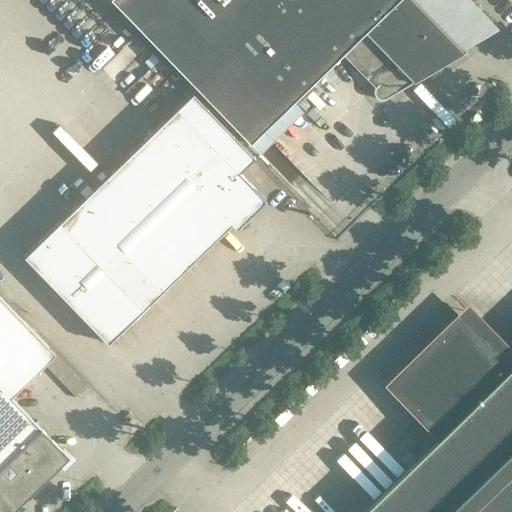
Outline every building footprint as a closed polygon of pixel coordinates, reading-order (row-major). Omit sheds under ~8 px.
[(385,99),(429,73),(421,64),(426,59),(411,42),(414,40),(386,11),(374,22),(353,0),(108,0),(249,144),(343,54),(375,87),(374,88),(373,90),(373,91),(373,93),(373,95),(374,96),(374,97),(375,98),(376,99),(378,100),(379,100),(380,100),(382,100),(383,100),(385,99)] [(353,0),(374,22),(386,11),(414,40),(411,42),(426,59),(421,64),(429,73),(464,52),(464,51),(462,51),(412,0),(353,0)] [(98,13),(75,34),(83,42),(105,21),(98,13)] [(230,224),(235,230),(265,201),(237,172),(253,156),(142,42),(97,85),(147,137),(22,259),(107,343),(230,224)] [(279,161),(272,168),(299,194),(306,187),(279,161)] [(0,511),(11,511),(68,458),(40,429),(3,391),(47,348),(0,298),(0,511)] [(511,511),(511,364),(506,370),(458,320),(392,385),(440,434),(360,511),(511,511)]
